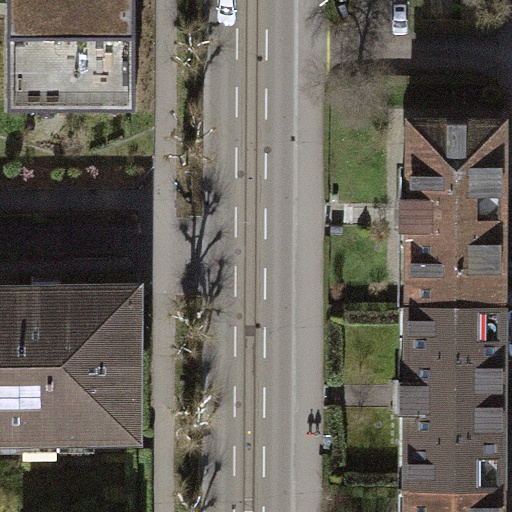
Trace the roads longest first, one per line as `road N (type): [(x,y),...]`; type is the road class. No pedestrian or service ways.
road 1 (secondary): [(251,0),(248,511)]
road 2 (unknown): [(308,50),(464,50),(511,62)]
